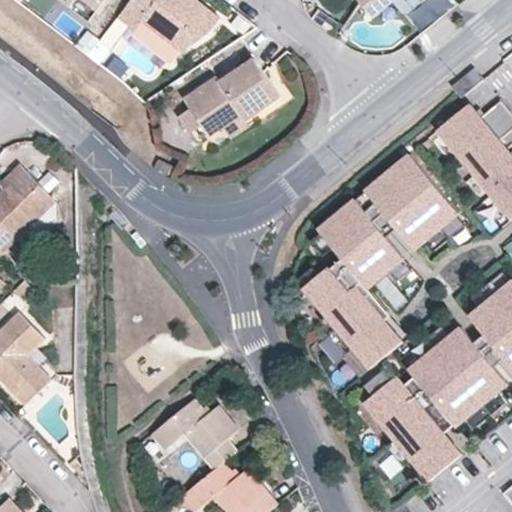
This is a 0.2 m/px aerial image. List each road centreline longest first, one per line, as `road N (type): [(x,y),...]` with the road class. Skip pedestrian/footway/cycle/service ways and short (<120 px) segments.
road 1 (residential): [(335,511),(245,316),(226,218)]
road 2 (residential): [(226,218),(182,216),(149,200),(35,98)]
road 3 (residential): [(226,218),(282,190),(390,102)]
road 4 (residential): [(260,0),(390,102)]
road 5 (residential): [(390,102),(511,6)]
